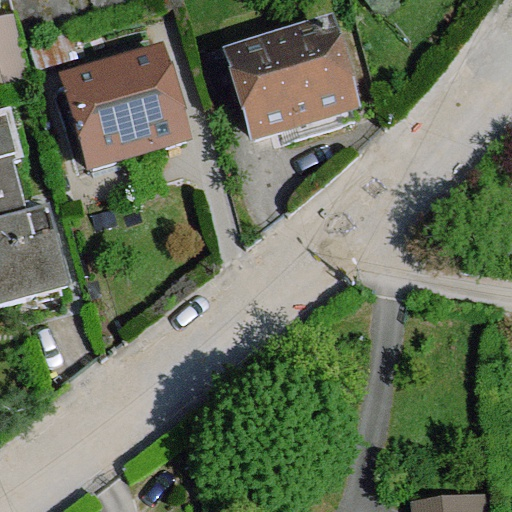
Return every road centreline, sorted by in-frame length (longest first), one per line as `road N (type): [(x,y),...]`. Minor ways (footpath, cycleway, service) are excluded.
road 1 (residential): [(0,508),(335,255)]
road 2 (residential): [(335,255),(431,166),(511,57)]
road 3 (residential): [(335,255),(432,285),(511,295)]
